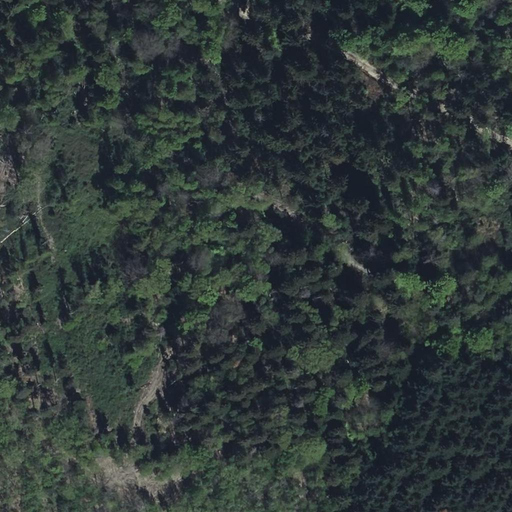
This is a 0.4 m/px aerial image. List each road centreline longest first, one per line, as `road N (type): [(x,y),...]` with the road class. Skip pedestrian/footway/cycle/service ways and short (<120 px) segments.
road 1 (track): [(511,353),(345,238),(191,156),(49,0)]
road 2 (track): [(254,0),(511,138)]
